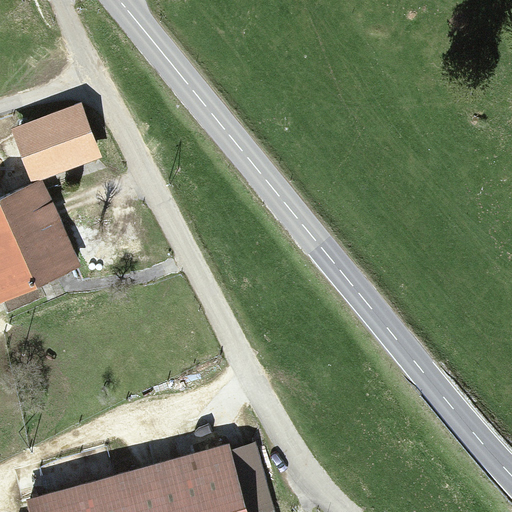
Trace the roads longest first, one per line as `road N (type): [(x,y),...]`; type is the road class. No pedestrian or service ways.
road 1 (secondary): [(511,475),(118,0)]
road 2 (unclassified): [(61,0),(220,322),(292,450),(341,511)]
